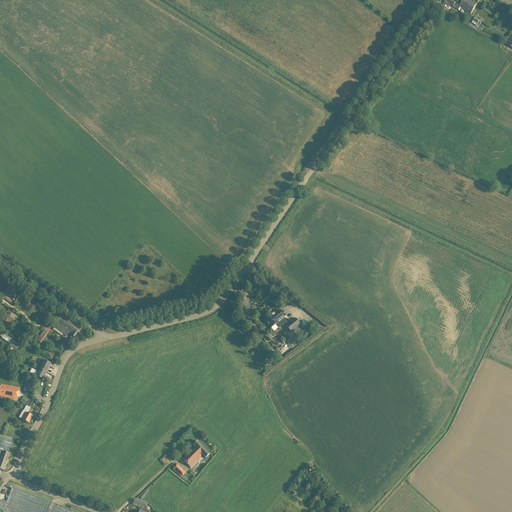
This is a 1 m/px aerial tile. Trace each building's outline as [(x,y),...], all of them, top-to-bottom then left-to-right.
[(445,0),(445,2),(460,12),(462,9),(471,14),(477,4),(470,0),(463,0),(460,6),(455,2),(456,2),(453,0),(445,0)] [(478,23),(480,24),(481,22),(475,18),(471,23),(476,26),(478,23)] [(46,308),(44,312),(41,316),(47,320),(52,312),(46,308)] [(280,321),(282,325),(287,322),(278,310),(272,315),(274,317),(278,322),(280,321)] [(278,322),(274,317),(272,315),(271,314),(272,315),(265,320),(271,328),(274,331),(278,328),(282,325),(280,321),(278,322)] [(82,329),(62,315),(55,327),(67,337),(69,334),(72,336),(71,336),(75,339),(82,329)] [(14,318),(11,316),(9,319),(8,318),(4,316),(1,322),(5,324),(9,327),(14,318)] [(289,333),(292,338),(303,329),(295,318),(286,326),(290,332),(289,333)] [(38,335),(35,339),(41,343),(48,333),(45,331),(40,337),(38,335)] [(12,345),(17,349),(21,344),(5,333),(1,338),(12,345)] [(286,343),(292,338),(289,333),(283,338),(286,343)] [(51,364),(41,359),(35,370),(38,371),(36,376),(43,380),(51,364)] [(23,391),(27,392),(32,393),(34,383),(26,381),(23,391)] [(1,385),(0,388),(0,395),(17,400),(20,389),(1,385)] [(25,405),(26,405),(29,400),(28,399),(23,397),(20,403),(25,405)] [(31,398),(26,405),(29,407),(34,400),(31,398)] [(33,416),(31,415),(28,413),(31,408),(26,406),(24,411),(23,410),(19,418),(23,420),(28,423),(33,416)] [(0,450),(10,454),(15,441),(0,436),(0,450)] [(210,454),(198,441),(193,445),(195,447),(180,461),(182,463),(184,461),(190,467),(203,455),(206,458),(210,454)] [(0,469),(4,471),(10,454),(0,450),(0,469)] [(173,469),(177,473),(181,478),(186,473),(178,465),(178,464),(173,469)] [(77,511),(13,487),(2,511),(77,511)] [(147,490),(142,496),(140,497),(142,499),(149,491),(147,490)] [(149,511),(150,511),(145,510),(147,504),(135,499),(133,505),(141,508),(139,511),(149,511)]
